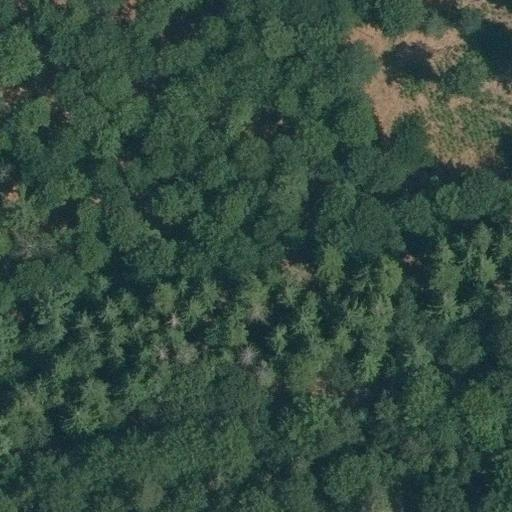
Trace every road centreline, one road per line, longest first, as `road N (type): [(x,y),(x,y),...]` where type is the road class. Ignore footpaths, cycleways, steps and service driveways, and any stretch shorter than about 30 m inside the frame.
road 1 (track): [(0,465),(429,381)]
road 2 (track): [(281,0),(429,381)]
road 3 (track): [(429,381),(511,508)]
